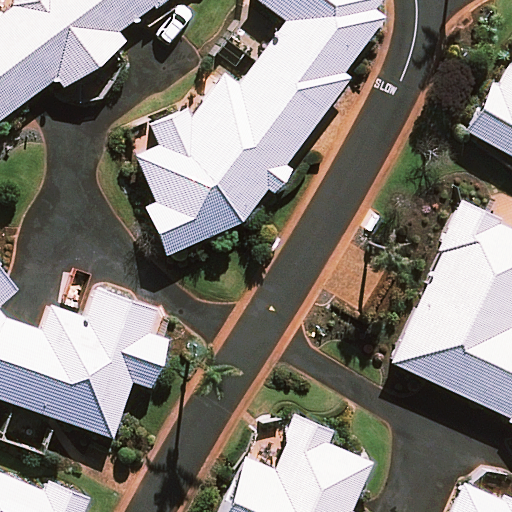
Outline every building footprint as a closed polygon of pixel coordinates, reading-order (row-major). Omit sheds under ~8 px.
[(0,109),(49,72),(56,81),(116,35),(110,26),(144,0),(17,0),(0,13),(0,109)] [(219,70),(185,115),(182,107),(148,121),(157,139),(134,152),(157,202),(143,208),(163,253),(237,214),(348,65),(342,60),(375,16),(364,8),(369,0),(260,0),(286,18),(237,83),(219,70)] [(488,82),(464,126),(511,152),(511,53),(495,85),(488,82)] [(511,328),(504,325),(511,307),(511,231),(490,221),(492,217),(456,200),(434,249),(438,250),(388,359),(511,416),(511,328)] [(0,393),(105,431),(125,376),(143,382),(160,336),(142,330),(150,309),(92,289),(81,319),(46,306),(38,329),(0,313),(0,296),(9,286),(0,274),(0,393)] [(326,426),(296,412),(271,467),(241,453),(214,511),(511,511),(511,505),(456,480),(440,511),(356,511),(344,507),(365,462),(319,441),(326,426)] [(0,511),(72,511),(80,493),(45,479),(38,493),(0,475),(0,511)]
